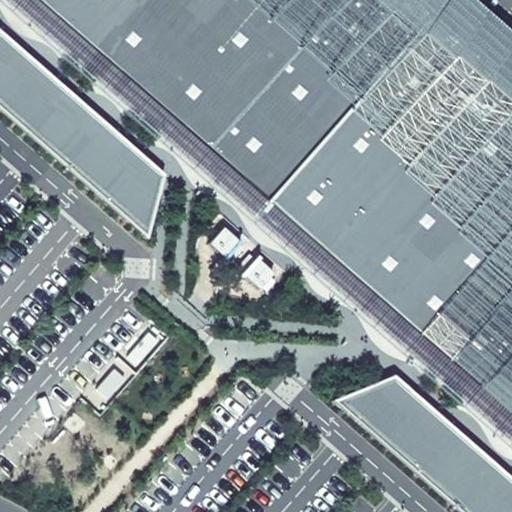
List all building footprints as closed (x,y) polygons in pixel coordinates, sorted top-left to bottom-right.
[(24,0),(92,59),(186,141),(232,182),(419,345),(511,426),(511,48),(456,0),(24,0)] [(0,112),(145,240),(156,199),(162,175),(0,33),(0,112)] [(241,245),(224,230),(209,247),(227,262),(241,245)] [(276,276),(258,261),(244,277),(261,292),(276,276)] [(147,333),(126,357),(136,366),(156,342),(147,333)] [(331,401),(457,511),(511,511),(511,481),(392,376),(331,401)]
